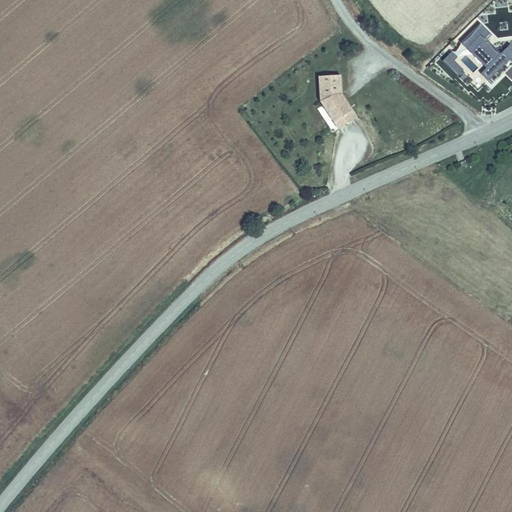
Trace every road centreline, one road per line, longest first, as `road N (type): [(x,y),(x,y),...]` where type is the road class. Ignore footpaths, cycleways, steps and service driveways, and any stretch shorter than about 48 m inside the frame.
road 1 (tertiary): [(0,505),(216,269),(296,216),(481,134)]
road 2 (unclassified): [(481,134),(366,41),(335,0)]
